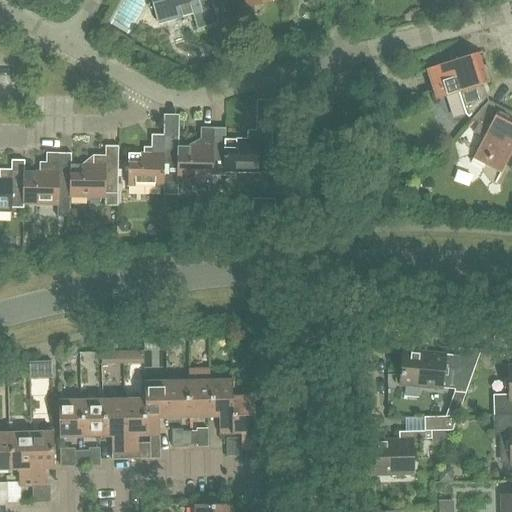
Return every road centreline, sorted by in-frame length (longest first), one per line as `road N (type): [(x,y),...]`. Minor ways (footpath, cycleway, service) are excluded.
road 1 (tertiary): [(511,271),(308,267),(110,291),(0,317)]
road 2 (unclassified): [(162,97),(339,58)]
road 3 (residential): [(339,58),(504,12)]
road 4 (unclassified): [(162,97),(0,139)]
road 5 (residential): [(131,476),(260,473)]
